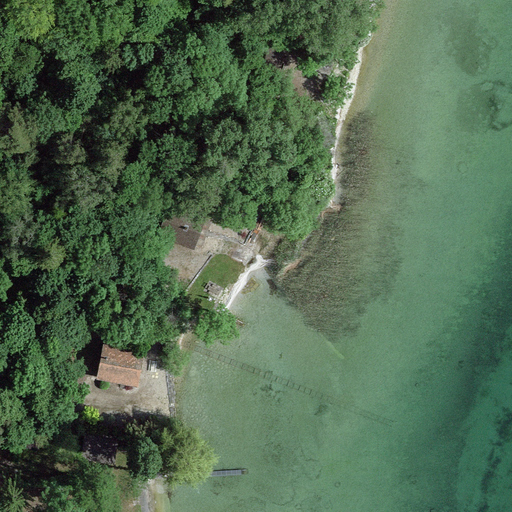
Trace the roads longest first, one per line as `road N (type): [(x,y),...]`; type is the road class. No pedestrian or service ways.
road 1 (track): [(135,91),(92,230),(0,361)]
road 2 (track): [(0,1),(135,91)]
